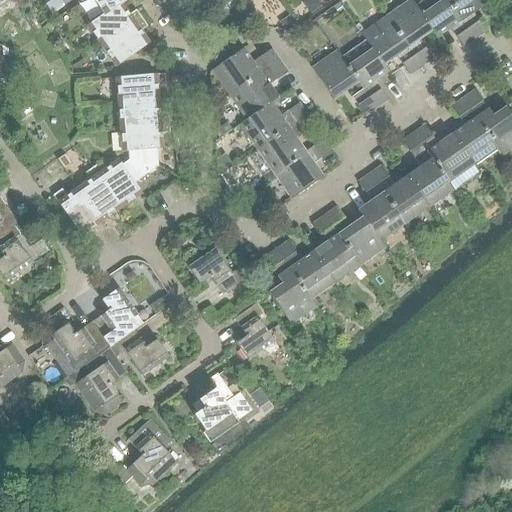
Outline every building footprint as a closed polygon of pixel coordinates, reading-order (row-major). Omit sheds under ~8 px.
[(91,0),(102,15),(115,7),(115,8),(126,0),(91,0)] [(205,0),(213,10),(228,0),(205,0)] [(306,0),(305,9),(309,14),(320,7),(315,0),(306,0)] [(409,0),(408,0),(384,17),(412,56),(423,48),(418,41),(430,32),(431,31),(413,7),(414,7),(409,0)] [(462,48),(473,40),(445,0),(423,0),(414,7),(413,7),(431,31),(430,32),(435,39),(449,29),(462,48)] [(482,0),(445,0),(473,40),(485,32),(472,13),(485,4),(482,0)] [(337,4),(332,8),(338,15),(343,12),(337,4)] [(122,19),(115,8),(115,7),(102,15),(85,26),(100,47),(140,19),(134,10),(122,19)] [(284,19),(283,29),(287,34),(298,26),(289,15),(284,19)] [(395,57),(400,64),(412,56),(384,17),(359,35),(364,42),(364,41),(381,66),(382,65),(395,57)] [(146,27),(140,19),(100,47),(114,67),(143,48),(134,35),(146,27)] [(364,42),(340,58),(357,83),(367,98),(379,90),(373,82),(387,72),(382,65),(381,66),(364,41),(364,42)] [(423,48),(412,56),(419,67),(431,59),(423,48)] [(228,96),(267,69),(259,57),(251,63),(242,49),(210,71),(228,96)] [(270,50),(259,57),(267,69),(278,61),(270,50)] [(340,58),(335,51),(310,69),(332,100),(345,91),(350,98),(356,106),(367,98),(357,83),(340,58)] [(6,56),(0,56),(0,89),(9,89),(6,56)] [(412,56),(400,64),(408,75),(419,67),(412,56)] [(278,61),(267,69),(275,80),(286,73),(278,61)] [(228,96),(244,120),(245,121),(269,104),(270,104),(277,99),(267,86),(275,80),(267,69),(228,96)] [(150,87),(164,86),(163,74),(114,79),(116,104),(151,101),(150,87)] [(379,90),(367,98),(375,109),(386,101),(386,100),(379,90)] [(472,92),(461,99),(469,110),(480,102),(473,91),(472,92)] [(367,98),(356,106),(363,117),(375,109),(367,98)] [(461,99),(450,107),(457,118),(469,110),(461,99)] [(152,115),(151,101),(116,104),(118,128),(167,123),(166,113),(152,115)] [(491,117),(480,102),(469,110),(496,149),(496,150),(501,157),(511,148),(511,118),(504,107),(491,117)] [(255,150),(294,123),(286,111),(278,117),(270,104),(269,104),(245,121),(244,120),(237,125),(255,150)] [(297,104),(286,111),(294,123),(305,115),(297,104)] [(472,167),(496,150),(496,149),(469,110),(457,118),(463,126),(450,135),(472,167)] [(305,115),(294,123),(302,135),(313,127),(312,125),(305,115)] [(168,133),(167,123),(118,128),(120,153),(126,152),(127,161),(156,167),(154,135),(168,133)] [(294,140),(302,135),(294,123),(255,150),(272,175),(303,153),(294,140)] [(447,184),(448,183),(472,167),(450,135),(437,144),(424,126),(412,134),(420,144),(430,159),(447,184)] [(401,141),(401,142),(408,153),(420,144),(412,134),(401,141)] [(322,140),(311,147),(320,159),(330,152),(323,140),(322,140)] [(418,167),(405,176),(427,208),(452,190),(448,183),(447,184),(430,159),(420,144),(408,153),(414,161),(418,167)] [(311,147),(303,153),(272,175),(290,200),(321,178),(312,165),(320,159),(311,147)] [(224,157),(216,162),(218,175),(230,168),(224,157)] [(91,168),(119,208),(140,194),(133,183),(156,167),(127,161),(108,174),(99,162),(91,168)] [(403,225),(427,208),(405,176),(392,186),(379,167),(368,175),(375,186),(403,225)] [(100,222),(119,208),(91,168),(83,174),(91,186),(80,194),(100,222)] [(368,175),(356,183),(364,194),(375,186),(368,175)] [(163,205),(186,196),(180,181),(157,189),(163,205)] [(379,242),(403,225),(375,186),(364,194),(369,202),(356,211),(361,218),(378,242),(379,242)] [(79,237),(100,222),(80,194),(68,202),(60,190),(51,196),(79,237)] [(249,192),(247,203),(259,204),(260,194),(249,192)] [(0,234),(12,226),(15,224),(12,220),(0,202),(0,234)] [(335,208),(323,216),(331,227),(342,219),(336,210),(335,208)] [(325,243),(312,252),(334,284),(358,266),(331,227),(323,216),(312,224),(325,243)] [(348,227),(342,219),(331,227),(358,266),(383,249),(379,242),(378,242),(361,218),(348,227)] [(12,226),(0,234),(0,254),(2,258),(0,259),(0,276),(3,282),(30,263),(13,239),(18,235),(12,226)] [(309,301),(310,300),(334,284),(312,252),(299,261),(286,242),(274,251),(282,261),(309,301)] [(220,295),(241,281),(235,271),(230,274),(213,250),(186,269),(198,286),(208,278),(220,295)] [(274,251),(263,259),(270,270),(282,261),(274,251)] [(314,307),(310,300),(309,301),(282,261),(270,270),(280,284),(267,294),(289,325),(314,307)] [(107,311),(90,323),(105,344),(108,348),(111,346),(133,331),(141,325),(116,289),(100,301),(107,311)] [(162,297),(148,307),(154,316),(168,306),(162,297)] [(246,361),(273,342),(256,318),(261,315),(254,305),(232,320),(244,337),(234,344),(246,361)] [(95,350),(105,344),(90,323),(73,335),(66,324),(49,336),(68,363),(92,346),(95,350)] [(144,348),(133,331),(111,346),(118,355),(123,352),(140,376),(166,357),(155,340),(144,348)] [(0,386),(19,373),(22,362),(10,345),(0,352),(0,386)] [(125,373),(108,348),(83,365),(89,374),(83,378),(73,385),(92,412),(104,414),(120,402),(108,385),(125,373)] [(73,385),(83,378),(77,370),(64,380),(69,386),(72,384),(73,385)] [(203,433),(207,431),(213,440),(237,424),(235,421),(249,411),(238,395),(233,399),(216,374),(206,381),(212,390),(197,401),(198,403),(191,408),(195,414),(192,416),(203,433)] [(16,436),(0,412),(0,440),(3,445),(16,436)] [(140,456),(125,470),(122,466),(115,473),(124,483),(131,477),(139,485),(150,485),(156,481),(175,463),(161,449),(169,442),(148,420),(126,441),(140,456)]
